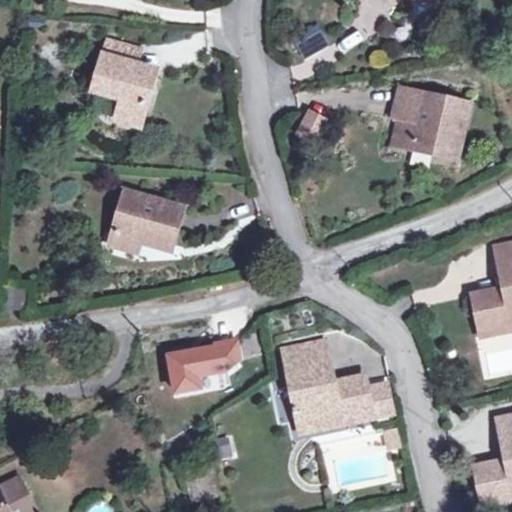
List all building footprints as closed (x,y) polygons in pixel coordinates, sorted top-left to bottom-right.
[(94,91),(123,100),(117,120),(139,126),(152,81),(130,75),(136,52),(106,44),(94,91)] [(412,143),(456,154),(467,107),(397,91),(391,118),(398,119),(392,146),(410,150),(412,143)] [(313,113),(301,136),(316,145),(328,120),(313,113)] [(454,161),(456,154),(412,143),(410,150),(454,161)] [(113,235),(139,242),(170,251),(181,210),(125,194),(113,235)] [(139,242),(113,235),(110,245),(136,252),(139,242)] [(511,240),(494,244),(496,257),(511,253),(511,240)] [(511,285),(511,287),(501,290),(470,296),(478,337),(511,330),(511,253),(496,257),(498,273),(509,271),(511,285)] [(498,273),(501,290),(511,287),(511,285),(509,271),(498,273)] [(7,311),(25,312),(27,290),(8,288),(7,311)] [(282,348),(285,360),(326,352),(323,339),(282,348)] [(239,359),(235,340),(215,343),(215,346),(168,354),(174,390),(199,386),(197,374),(226,369),(239,359)] [(326,352),(285,360),(299,434),(371,420),(364,385),(363,378),(332,384),(320,386),(317,370),(328,368),(326,352)] [(320,386),(332,384),(328,368),(317,370),(320,386)] [(284,380),(271,382),(277,419),(290,417),(284,380)] [(382,381),(364,385),(371,420),(389,416),(382,381)] [(511,413),(496,416),(499,429),(511,426),(511,413)] [(511,459),(505,461),(475,468),(483,509),(511,502),(511,426),(499,429),(501,444),(511,441),(511,459)] [(511,441),(501,444),(505,461),(511,459),(511,441)] [(215,466),(184,472),(190,504),(221,498),(215,466)] [(6,511),(26,500),(15,480),(0,487),(0,511),(6,511)] [(32,511),(26,500),(6,511),(32,511)]
